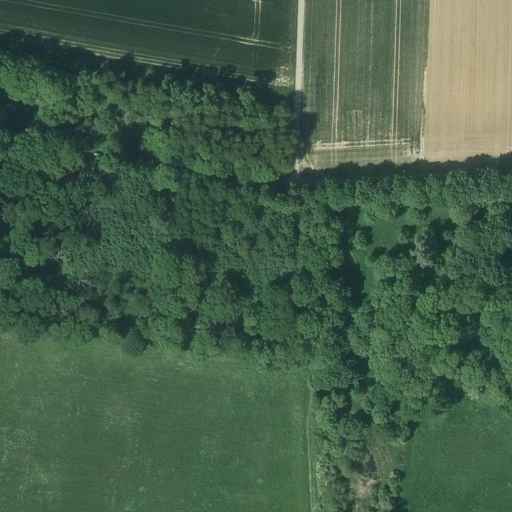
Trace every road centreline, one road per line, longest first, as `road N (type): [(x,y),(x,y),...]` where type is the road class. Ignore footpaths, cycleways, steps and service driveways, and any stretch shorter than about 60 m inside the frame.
road 1 (track): [(293,184),(319,511)]
road 2 (track): [(0,136),(293,184)]
road 3 (track): [(511,173),(293,184)]
road 4 (track): [(300,0),(293,184)]
